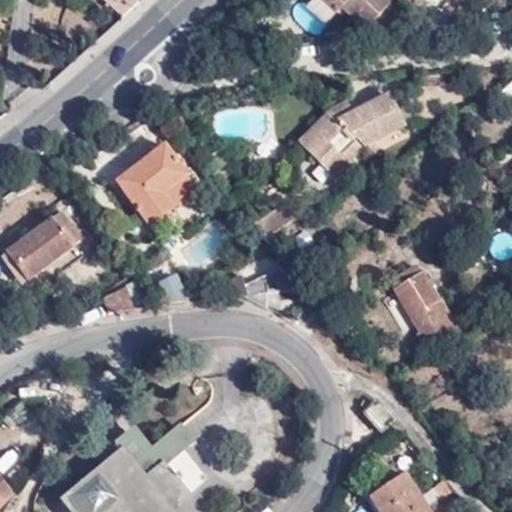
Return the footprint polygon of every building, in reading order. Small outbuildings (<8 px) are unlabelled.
[(94,0),(120,24),(133,9),(124,0),(94,0)] [(319,0),(341,18),(345,13),(371,32),(395,0),(319,0)] [(486,13),(496,0),(480,0),(476,6),(486,13)] [(339,154),(350,169),(373,148),(406,132),(389,98),(355,116),(347,104),(331,114),(296,146),(320,170),(339,154)] [(162,221),(197,193),(164,148),(115,186),(155,238),(168,229),(162,221)] [(333,183),(350,169),(339,154),(320,170),(333,183)] [(305,214),(321,205),(318,197),(300,203),(305,214)] [(280,228),(305,214),(300,203),(274,214),(280,228)] [(272,212),(253,219),(267,235),(280,228),(274,214),(272,212)] [(79,245),(62,220),(10,257),(27,282),(79,245)] [(394,283),(399,292),(426,279),(421,268),(394,283)] [(175,269),(155,277),(164,302),(185,294),(175,269)] [(224,290),(229,298),(295,289),(280,271),(246,288),(241,279),(224,290)] [(426,279),(399,292),(421,333),(451,319),(442,304),(440,305),(426,279)] [(295,289),(229,298),(230,302),(294,294),(310,286),(295,289)] [(108,318),(135,313),(127,292),(100,303),(108,318)] [(451,319),(421,333),(419,335),(429,353),(461,336),(451,319)] [(388,424),(372,404),(359,416),(377,435),(388,424)] [(181,423),(163,438),(180,458),(198,442),(181,423)] [(180,458),(163,438),(152,447),(137,430),(118,446),(123,452),(66,502),(74,511),(172,511),(171,510),(191,494),(168,468),(180,458)] [(448,511),(424,511),(398,473),(363,496),(374,511),(453,511),(452,510),(448,511)] [(0,511),(0,510),(15,494),(0,481),(0,511)]
